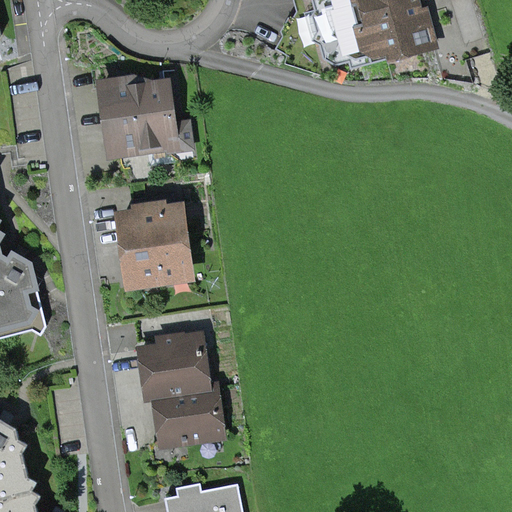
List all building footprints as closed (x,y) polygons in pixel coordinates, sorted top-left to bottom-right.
[(301,0),(305,13),(294,16),(276,47),(325,78),(434,46),(426,13),(420,15),(415,0),(301,0)] [(96,86),(104,84),(124,82),(123,71),(117,67),(94,70),(96,86)] [(108,116),(113,154),(191,143),(189,122),(169,125),(163,76),(124,82),(104,84),(108,116)] [(135,216),(122,218),(126,246),(132,284),(188,276),(176,193),(133,199),(135,216)] [(0,239),(3,235),(0,233),(0,339),(32,331),(41,335),(47,328),(37,289),(42,280),(33,275),(31,264),(24,260),(29,251),(24,248),(19,245),(9,260),(1,256),(0,251),(0,239)] [(142,350),(149,397),(156,396),(208,388),(200,337),(163,342),(164,344),(164,347),(142,350)] [(162,435),(163,446),(222,437),(215,387),(208,388),(156,396),(162,435)] [(0,499),(33,491),(38,483),(29,478),(23,454),(28,445),(19,440),(17,429),(10,426),(12,420),(14,416),(5,410),(0,416),(0,499)] [(197,494),(166,500),(168,511),(241,511),(236,486),(197,494)] [(41,496),(33,491),(0,499),(0,511),(65,511),(56,507),(53,511),(37,511),(36,505),(41,496)]
